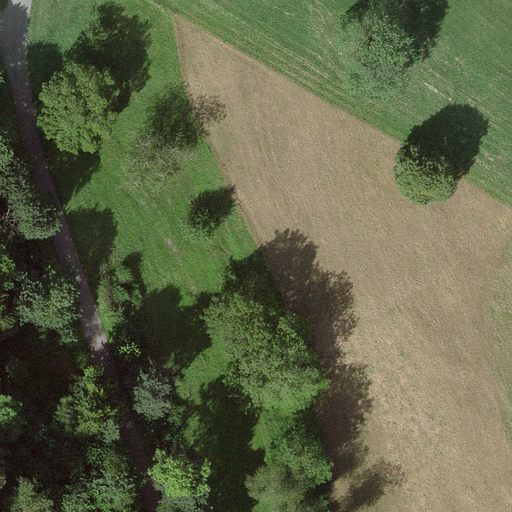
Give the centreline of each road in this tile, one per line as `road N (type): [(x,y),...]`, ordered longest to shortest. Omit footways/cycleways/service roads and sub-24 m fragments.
road 1 (unclassified): [(150,511),(29,137),(8,34),(19,0)]
road 2 (track): [(116,410),(0,338)]
